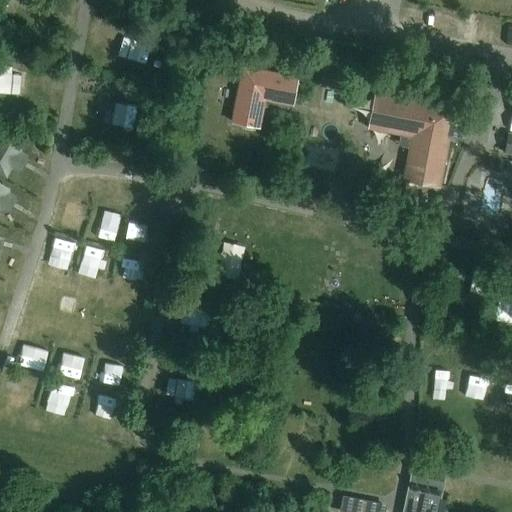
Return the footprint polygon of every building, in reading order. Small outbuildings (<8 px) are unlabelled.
[(264,99),(292,105),(297,77),(242,66),(231,122),(259,127),(264,99)] [(375,92),(368,128),(411,136),(403,180),(438,187),(454,108),(375,92)] [(139,167),(142,153),(85,144),(83,157),(139,167)] [(8,148),(9,161),(39,159),(38,146),(8,148)] [(74,234),(90,240),(94,229),(79,223),(74,234)] [(11,226),(0,230),(0,245),(16,238),(11,226)] [(144,275),(142,292),(152,293),(154,276),(144,275)] [(146,373),(149,352),(129,349),(125,370),(146,373)] [(116,464),(122,446),(106,441),(100,459),(116,464)] [(413,470),(404,511),(433,511),(441,476),(413,470)] [(383,511),(385,507),(341,498),(339,511),(344,511),(383,511)]
